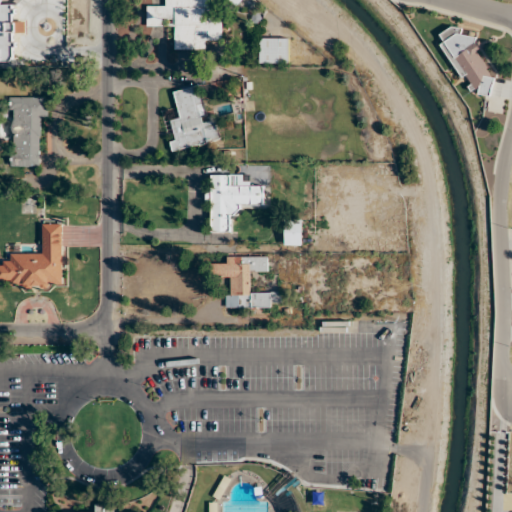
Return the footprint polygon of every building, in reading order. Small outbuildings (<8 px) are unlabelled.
[(0,0),(0,58),(14,59),(14,0),(0,0)] [(174,50),(222,48),(221,26),(213,20),(212,0),(224,0),(236,9),(244,0),(165,0),(166,6),(146,7),(147,28),(173,27),(174,50)] [(476,100),(498,86),(466,32),(444,45),(476,100)] [(289,39),(259,39),(259,63),(289,63),(289,39)] [(173,151),(220,141),(216,120),(207,122),(199,86),(173,92),(179,119),(167,122),(173,151)] [(10,167),(39,168),(40,118),(48,118),(49,98),(11,97),(10,167)] [(263,186),(230,186),(230,176),(210,176),(210,232),(230,232),(230,214),(241,214),(241,205),(263,205),(263,186)] [(317,245),(317,221),(284,221),(284,245),(317,245)] [(63,224),(43,224),(43,254),(9,254),(9,263),(0,263),(0,286),(63,287),(63,224)] [(268,257),(226,257),(226,265),(212,265),(212,277),(229,278),(228,308),(252,309),(252,315),(270,316),(270,306),(281,307),(281,293),(250,292),(250,272),(267,273),(268,257)]
